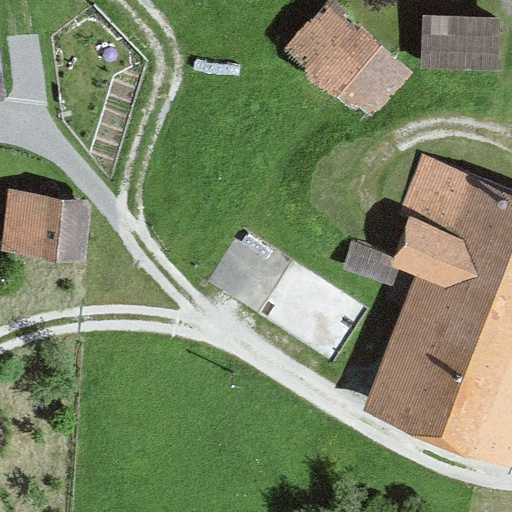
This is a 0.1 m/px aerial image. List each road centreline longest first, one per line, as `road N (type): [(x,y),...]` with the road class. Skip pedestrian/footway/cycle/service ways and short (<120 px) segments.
road 1 (residential): [(511,480),(426,452),(284,373),(210,315),(70,320),(0,350)]
road 2 (track): [(210,315),(28,113),(0,114)]
road 3 (track): [(128,218),(159,35),(120,0)]
